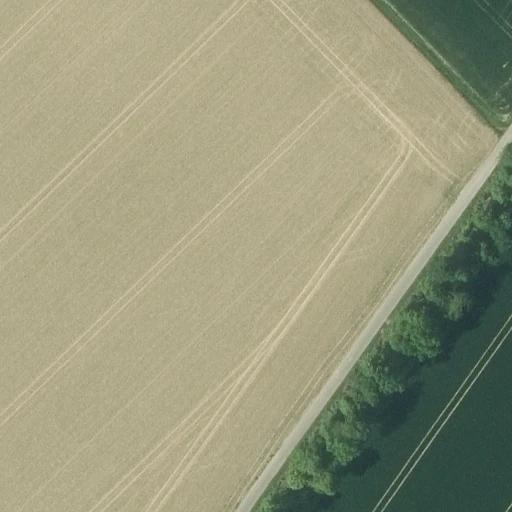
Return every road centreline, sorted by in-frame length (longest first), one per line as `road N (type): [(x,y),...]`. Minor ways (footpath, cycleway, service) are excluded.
road 1 (track): [(511,135),(243,511)]
road 2 (track): [(510,137),(376,0)]
